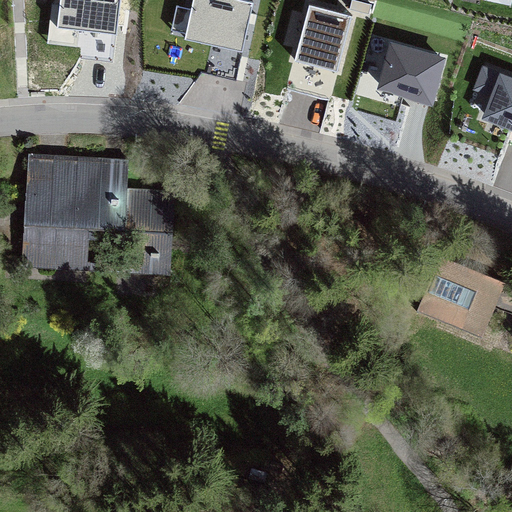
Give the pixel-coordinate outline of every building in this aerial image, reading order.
[(117,0),(60,0),(59,19),(114,25),(117,0)] [(250,0),(193,0),(186,30),(241,42),(250,0)] [(349,12),(310,1),(296,51),(335,62),(349,12)] [(443,54),(391,39),(378,82),(431,97),(443,54)] [(511,79),(501,75),(486,115),(511,125),(511,79)] [(69,162),(68,194),(25,191),(21,259),(87,262),(88,237),(122,239),(121,250),(158,252),(157,272),(170,273),(171,250),(159,250),(160,234),(172,234),(174,197),(126,194),(128,165),(69,162)] [(496,303),(511,310),(511,285),(440,255),(418,308),(481,334),(496,303)]
